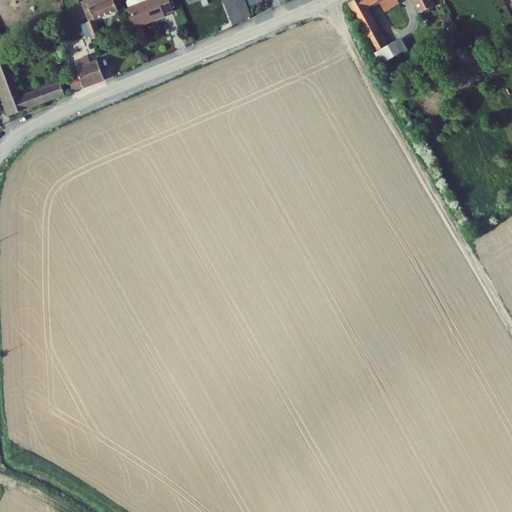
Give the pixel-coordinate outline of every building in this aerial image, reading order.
[(84,23),(90,40),(100,36),(95,17),(116,9),(112,0),(90,0),(82,4),(88,20),(84,23)] [(122,0),(132,25),(159,14),(157,7),(165,3),(164,0),(122,0)] [(349,0),(348,1),(366,35),(380,28),(368,6),(364,0),(349,0)] [(410,0),(417,11),(434,2),(432,0),(410,0)] [(380,28),(366,35),(374,49),(381,61),(407,47),(400,34),(387,41),(380,28)] [(0,103),(3,113),(57,91),(53,78),(50,80),(48,76),(41,79),(42,82),(16,92),(1,52),(5,50),(0,37),(0,103)] [(68,70),(68,86),(99,73),(94,59),(88,62),(85,55),(72,60),(75,67),(68,70)]
